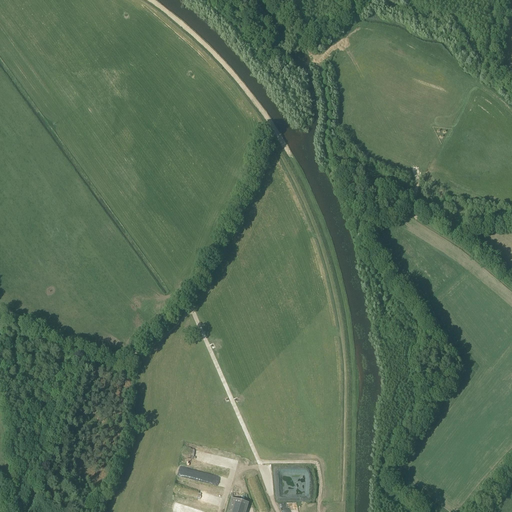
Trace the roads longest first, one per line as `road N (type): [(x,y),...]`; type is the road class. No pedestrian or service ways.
road 1 (track): [(139,0),(189,38),(252,106),(316,222),(341,299),(348,365),(346,511)]
road 2 (track): [(133,353),(180,305),(222,243),(269,129)]
road 3 (track): [(0,316),(79,357),(33,511)]
